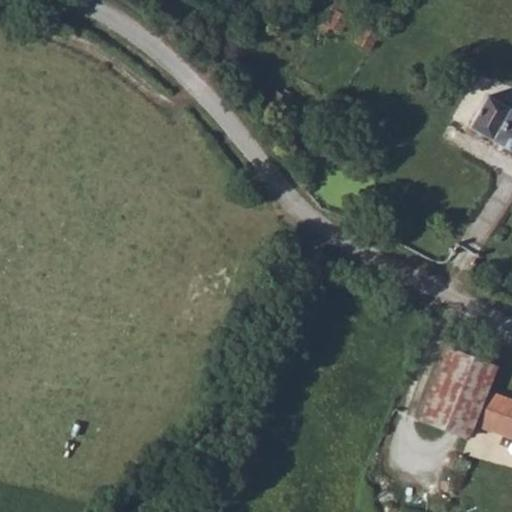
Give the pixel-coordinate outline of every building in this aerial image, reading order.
[(328,9),(317,30),(323,33),(327,29),(338,34),(346,19),(328,9)] [(376,35),(362,27),(354,42),(368,50),(376,35)] [(511,111),(485,96),(467,128),(511,153),(511,111)] [(469,439),(475,424),(489,390),(498,366),(450,346),(422,419),(469,439)] [(511,397),(489,390),(475,424),(511,436),(511,397)]
